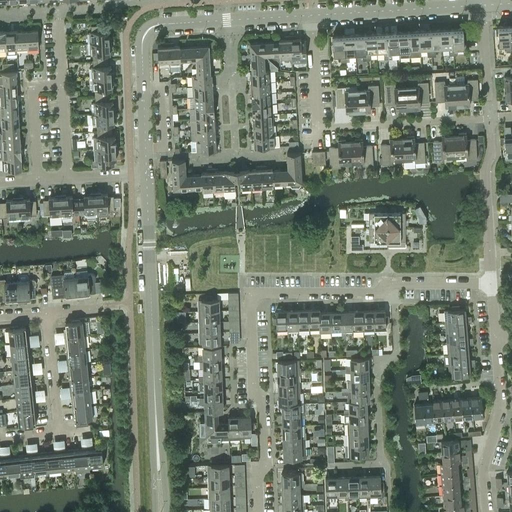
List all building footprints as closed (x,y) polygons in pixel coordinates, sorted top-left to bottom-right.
[(88,43),(111,42),(110,37),(109,37),(109,35),(108,30),(106,30),(106,31),(104,31),(104,30),(103,30),(103,25),(91,25),(91,31),(89,31),(89,33),(87,33),(88,43)] [(510,51),(510,45),(509,25),(497,26),(499,46),(506,46),(506,51),(510,51)] [(451,29),(453,55),(457,54),(457,49),(464,48),(463,28),(451,29)] [(430,30),(431,56),(436,56),(435,50),(440,49),(440,50),(442,49),(441,29),(430,30)] [(441,29),(442,49),(443,49),(448,49),(449,55),(453,55),(451,29),(441,29)] [(28,49),(26,30),(16,31),(17,50),(18,49),(26,49),(28,49)] [(26,30),(28,49),(29,49),(37,48),(39,48),(38,30),(26,30)] [(419,30),(408,31),(410,56),(421,56),(420,51),(419,30)] [(419,30),(420,51),(422,51),(427,50),(427,56),(431,56),(430,30),(419,30)] [(17,50),(16,31),(5,32),(5,31),(6,50),(7,50),(15,49),(15,50),(17,50)] [(397,32),(399,52),(399,57),(410,56),(408,31),(397,32)] [(386,32),(376,33),(377,53),(378,53),(383,53),(384,59),(388,59),(386,32)] [(397,32),(386,32),(388,59),(392,58),(392,52),(397,52),(399,52),(397,32)] [(376,33),(365,34),(366,60),(371,60),(370,54),(376,53),(377,53),(376,33)] [(354,34),(343,35),(345,61),(349,61),(349,55),(354,55),(355,55),(354,34)] [(365,34),(354,34),(355,55),(357,55),(357,54),(362,54),(362,60),(366,60),(365,34)] [(286,39),(279,39),(280,59),(281,59),(289,58),(290,58),(289,35),(286,35),(286,39)] [(293,35),(289,35),(290,58),(291,62),(306,61),(305,40),(301,40),(300,38),(293,38),(293,35)] [(341,61),(345,61),(343,35),(332,36),(333,56),(340,56),(341,61)] [(278,41),(250,43),(264,55),(279,54),(279,59),(280,59),(279,39),(278,39),(278,41)] [(93,61),(105,60),(105,59),(105,55),(105,54),(107,54),(110,54),(110,49),(109,47),(111,47),(111,42),(88,43),(88,53),(91,53),(91,55),(92,55),(93,61)] [(168,66),(170,66),(168,42),(165,42),(165,46),(157,46),(158,52),(158,59),(158,66),(160,66),(168,66)] [(168,42),(170,66),(171,65),(179,65),(180,65),(179,45),(172,45),(172,42),(168,42)] [(250,43),(251,71),(270,70),(265,70),(264,55),(250,43)] [(196,59),(208,45),(180,47),(180,45),(179,45),(180,65),(181,65),(180,60),(196,59)] [(210,74),(210,73),(208,45),(196,59),(197,74),(192,75),(210,74)] [(105,61),(105,60),(93,61),(93,66),(91,67),(91,68),(89,68),(90,78),(113,77),(112,72),(111,72),(111,70),(110,65),(108,66),(106,66),(106,65),(105,65),(105,61)] [(506,84),(506,88),(511,88),(511,66),(510,67),(511,72),(510,72),(510,73),(511,73),(511,76),(503,77),(504,84),(506,84)] [(170,76),(169,68),(160,69),(160,76),(170,76)] [(251,71),(250,71),(250,82),(270,81),(270,80),(270,72),(270,70),(251,71)] [(0,83),(16,82),(16,71),(0,72),(0,83)] [(212,73),(210,73),(210,74),(192,75),(192,76),(192,84),(192,86),(212,85),(212,73)] [(95,96),(108,95),(108,94),(107,94),(107,90),(107,89),(109,89),(112,89),(112,84),(112,82),(113,82),(113,77),(90,78),(90,89),(93,88),(93,90),(95,90),(95,96)] [(456,84),(457,105),(462,105),(462,107),(469,106),(469,96),(472,96),(472,99),(473,99),(473,98),(478,98),(478,99),(477,78),(475,79),(473,79),(467,79),(467,83),(456,84)] [(457,105),(456,84),(445,84),(444,80),(438,81),(436,81),(434,81),(435,101),(436,101),(441,100),(441,101),(442,101),(441,97),(445,97),(445,108),(453,107),(453,105),(457,105)] [(250,82),(251,93),(271,92),(271,90),(270,83),(270,81),(250,82)] [(406,87),(408,108),(412,108),(412,109),(420,109),(419,101),(422,101),(422,102),(423,102),(423,101),(428,101),(428,102),(429,101),(428,81),(425,81),(425,82),(424,82),(417,82),(418,86),(406,87)] [(0,94),(17,93),(16,82),(0,83),(0,94)] [(403,108),(408,108),(406,87),(395,87),(395,83),(389,84),(387,84),(384,84),(386,104),(387,104),(391,103),(391,104),(392,104),(392,102),(395,102),(396,110),(403,110),(403,108)] [(357,90),(358,111),(363,111),(363,112),(370,112),(369,102),(373,101),(373,105),(374,105),(374,104),(378,104),(378,105),(379,104),(378,84),(376,84),(376,85),(374,85),(368,85),(368,89),(357,90)] [(213,95),(212,85),(192,86),(193,87),(193,95),(193,97),(213,95)] [(353,111),(358,111),(357,90),(345,90),(345,86),(339,87),(337,87),(335,87),(336,107),(337,107),(342,106),(342,107),(342,105),(346,105),(346,113),(353,113),(353,111)] [(271,92),(251,93),(252,104),(272,103),(271,101),(271,93),(271,92)] [(0,104),(18,104),(17,93),(0,94),(0,104)] [(108,96),(108,95),(95,96),(95,102),(93,102),(94,103),(91,103),(92,114),(115,112),(114,107),(113,107),(113,105),(113,101),(110,101),(108,101),(108,100),(107,100),(107,96),(108,96)] [(189,97),(190,108),(214,106),(213,95),(193,97),(189,97)] [(252,104),(252,115),(272,114),(272,112),(272,108),(271,104),(272,104),(272,103),(252,104)] [(0,115),(18,115),(18,104),(0,104),(0,115)] [(214,117),(214,106),(190,108),(190,118),(214,117)] [(110,130),(109,130),(109,125),(109,124),(111,124),(114,124),(114,120),(114,117),(115,117),(115,112),(92,114),(92,124),(95,124),(95,125),(97,125),(97,131),(110,130)] [(252,115),(253,125),(273,124),(273,123),(272,115),(272,114),(252,115)] [(19,126),(18,115),(0,115),(0,119),(0,125),(0,127),(19,126)] [(190,118),(191,129),(215,128),(214,117),(190,118)] [(253,125),(254,136),(273,135),(273,134),(273,126),(273,124),(253,125)] [(1,136),(1,138),(20,136),(19,136),(19,126),(0,127),(0,128),(1,128),(1,136)] [(216,139),(215,128),(191,129),(192,140),(196,140),(216,139)] [(110,131),(110,130),(97,131),(97,137),(95,137),(96,139),(93,139),(94,149),(117,147),(116,142),(115,142),(115,140),(115,136),(112,136),(110,136),(110,135),(109,135),(109,131),(110,131)] [(458,134),(454,134),(455,156),(466,155),(467,159),(473,159),(475,159),(477,159),(476,138),(475,138),(475,139),(470,139),(469,139),(469,140),(466,140),(466,132),(458,132),(458,134)] [(455,156),(454,134),(449,135),(449,133),(442,133),(442,142),(439,142),(439,141),(438,141),(433,141),(432,141),(434,161),(436,161),(438,161),(444,160),(444,156),(455,156)] [(278,135),(273,135),(254,136),(254,147),(279,146),(279,144),(278,136),(278,135)] [(406,137),(402,137),(403,159),(414,158),(415,162),(421,162),(423,162),(425,162),(425,161),(424,155),(424,141),(423,141),(423,142),(418,142),(417,142),(417,143),(414,143),(414,135),(406,135),(406,137)] [(21,147),(20,136),(1,138),(1,139),(2,147),(1,147),(2,148),(21,147)] [(403,159),(402,137),(397,138),(397,136),(392,136),(390,136),(390,137),(390,138),(390,147),(387,147),(387,143),(386,144),(381,144),(381,157),(382,163),(382,164),(384,164),(386,164),(392,164),(392,159),(403,159)] [(350,141),(351,162),(362,161),(363,165),(369,165),(371,165),(373,165),(372,144),(371,144),(371,145),(366,145),(365,145),(366,148),(362,148),(362,140),(362,139),(362,138),(361,138),(359,138),(354,139),(354,140),(350,141)] [(216,150),(216,139),(196,140),(196,141),(196,149),(196,151),(203,150),(210,150),(216,150)] [(351,162),(350,141),(345,141),(345,139),(340,139),(338,140),(338,139),(338,140),(338,141),(338,148),(335,148),(335,147),(334,147),(329,147),(329,150),(324,150),(325,163),(330,163),(330,167),(332,167),(334,167),(340,167),(340,163),(351,162)] [(2,158),(2,159),(21,158),(21,147),(2,148),(2,150),(2,158)] [(117,147),(94,149),(94,160),(91,160),(91,167),(112,165),(111,159),(113,159),(116,159),(116,155),(116,153),(117,152),(117,147)] [(287,153),(288,169),(301,181),(300,152),(287,153)] [(21,159),(21,158),(2,159),(2,161),(3,168),(3,170),(21,169),(21,159)] [(171,159),(173,189),(185,175),(185,159),(171,159)] [(262,188),(261,165),(257,165),(257,169),(250,169),(251,189),(253,189),(261,188),(261,189),(262,188)] [(264,165),(261,165),(262,188),(264,188),(271,188),(273,188),(273,183),(272,170),(272,168),(264,168),(264,165)] [(208,172),(201,172),(202,192),(204,192),(212,191),(213,191),(212,168),(208,168),(208,172)] [(215,168),(212,168),(213,191),(215,191),(222,191),(224,191),(223,171),(215,171),(215,168)] [(250,169),(239,170),(240,178),(240,190),(242,190),(242,189),(250,189),(251,189),(250,169)] [(288,169),(272,170),(273,183),(289,182),(289,185),(292,187),(298,186),(300,184),(300,181),(301,181),(288,169)] [(240,178),(239,170),(236,170),(223,171),(224,191),(224,195),(235,195),(234,178),(237,178),(240,178)] [(202,192),(201,172),(201,174),(185,175),(173,189),(202,187),(202,192)] [(95,193),(97,216),(107,215),(107,213),(108,213),(108,211),(114,210),(113,198),(108,198),(107,198),(107,196),(107,193),(101,194),(100,192),(95,193)] [(97,216),(95,193),(90,193),(90,194),(84,195),(84,197),(84,199),(83,199),(83,200),(79,200),(78,200),(79,212),(85,212),(85,214),(86,214),(87,216),(97,216)] [(511,193),(499,193),(499,201),(511,201),(511,193)] [(65,194),(60,195),(62,218),(72,217),(72,215),(73,214),(73,213),(79,212),(78,200),(77,200),(78,200),(73,200),(72,200),(72,198),(72,195),(68,196),(65,196),(65,194)] [(62,218),(60,195),(55,195),(55,196),(53,196),(49,197),(49,199),(49,201),(48,201),(48,202),(44,202),(43,202),(44,214),(50,214),(50,216),(51,216),(51,218),(62,218)] [(1,205),(1,204),(1,217),(7,217),(7,218),(9,218),(9,221),(19,220),(18,197),(13,197),(13,199),(6,199),(6,202),(6,204),(1,205)] [(23,197),(18,197),(19,220),(29,220),(29,217),(31,217),(31,215),(37,215),(36,202),(35,202),(35,203),(31,203),(30,203),(30,201),(30,200),(30,198),(23,198),(23,197)] [(387,227),(387,212),(368,212),(369,227),(387,227)] [(387,227),(405,226),(405,212),(387,212),(387,227)] [(405,226),(387,227),(387,241),(405,241),(405,226)] [(387,227),(369,227),(369,241),(387,241),(387,227)] [(78,298),(76,277),(65,278),(64,274),(51,275),(52,297),(60,296),(71,295),(71,298),(78,298)] [(88,275),(76,277),(78,298),(85,297),(85,293),(95,292),(94,281),(94,280),(95,278),(95,276),(93,275),(92,274),(90,274),(88,275)] [(18,302),(17,281),(5,282),(5,278),(0,278),(0,299),(10,299),(11,302),(18,302)] [(29,280),(17,281),(18,302),(25,302),(25,298),(35,298),(35,286),(36,284),(35,282),(34,280),(33,279),(31,279),(29,280)] [(101,280),(94,281),(95,292),(102,292),(101,284),(101,280)] [(198,311),(218,310),(218,299),(212,299),(212,296),(205,296),(206,299),(198,299),(198,311)] [(442,320),(442,321),(471,319),(471,316),(465,316),(464,308),(460,309),(459,305),(451,306),(452,309),(444,310),(445,320),(442,320)] [(309,329),(308,309),(297,310),(298,330),(309,329)] [(319,312),(320,312),(320,309),(308,309),(309,329),(320,329),(319,312)] [(199,321),(219,321),(218,310),(198,311),(199,321)] [(288,330),(287,310),(275,311),(276,317),(272,317),(273,323),(276,323),(276,331),(288,330)] [(298,330),(297,310),(287,310),(288,330),(298,330)] [(363,330),(363,310),(352,311),(353,331),(363,330)] [(374,330),(373,310),(363,310),(363,330),(374,330)] [(373,310),(374,330),(385,330),(385,322),(388,322),(388,316),(385,316),(385,310),(373,310)] [(342,331),(341,311),(330,312),(331,332),(342,331)] [(353,331),(352,311),(341,311),(342,331),(342,337),(346,337),(346,331),(353,331)] [(331,332),(330,312),(320,312),(319,312),(320,329),(320,332),(331,332)] [(72,320),(72,322),(65,322),(67,336),(83,334),(89,333),(88,320),(82,321),(82,320),(80,321),(79,319),(72,320)] [(471,322),(471,319),(442,321),(442,323),(445,322),(446,332),(466,330),(465,323),(471,322)] [(199,332),(219,331),(219,321),(199,321),(199,332)] [(19,327),(18,325),(11,326),(11,328),(8,328),(10,342),(27,340),(25,326),(19,327)] [(55,331),(56,342),(65,341),(64,330),(55,331)] [(443,343),(473,341),(472,337),(466,338),(466,330),(446,332),(447,341),(443,342),(443,343)] [(219,331),(199,332),(200,344),(220,343),(219,331)] [(30,333),(31,344),(40,344),(40,333),(30,333)] [(85,348),(83,334),(67,336),(67,345),(66,345),(66,350),(85,348)] [(27,340),(10,342),(11,356),(30,354),(29,349),(28,349),(27,340)] [(473,344),(473,341),(443,343),(444,344),(443,344),(443,354),(467,352),(467,344),(473,344)] [(197,354),(197,358),(220,357),(220,345),(199,346),(199,354),(197,354)] [(86,362),(85,348),(66,350),(67,356),(69,356),(69,364),(86,362)] [(445,364),(474,362),(474,359),(468,359),(467,352),(443,354),(444,364),(445,364)] [(31,360),(30,354),(11,356),(13,370),(30,368),(29,360),(31,360)] [(220,357),(197,358),(198,361),(199,361),(199,368),(203,368),(220,367),(220,357)] [(345,365),(345,369),(368,368),(367,357),(350,357),(351,365),(345,365)] [(68,369),(67,358),(58,358),(59,369),(68,369)] [(277,360),(278,371),(300,370),(300,367),(299,359),(277,360)] [(34,371),(43,371),(42,361),(33,361),(34,371)] [(88,376),(86,362),(69,364),(70,372),(69,372),(69,378),(88,376)] [(475,365),(474,362),(445,364),(445,366),(449,365),(449,375),(469,374),(469,366),(475,365)] [(198,376),(198,379),(221,378),(220,367),(203,368),(204,376),(198,376)] [(31,376),(30,368),(13,370),(14,384),(33,382),(32,376),(31,376)] [(368,368),(345,369),(345,372),(351,372),(351,379),(368,379),(368,368)] [(300,374),(300,370),(278,371),(278,382),(295,381),(300,381),(300,374)] [(409,376),(406,377),(406,379),(407,382),(408,382),(420,381),(420,374),(416,374),(412,374),(411,375),(409,376)] [(89,389),(88,376),(69,378),(70,383),(72,383),(72,391),(89,389)] [(221,378),(198,379),(198,382),(204,382),(204,390),(221,389),(221,378)] [(342,387),(342,391),(368,390),(368,379),(351,379),(347,380),(347,387),(342,387)] [(295,389),(295,381),(278,382),(278,393),(301,392),(301,389),(295,389)] [(33,387),(33,382),(14,384),(16,397),(33,395),(32,387),(33,387)] [(60,386),(61,397),(71,396),(70,385),(60,386)] [(35,389),(37,400),(46,398),(45,387),(35,389)] [(89,389),(72,391),(73,399),(72,400),(72,405),(91,403),(89,389)] [(199,397),(199,401),(222,400),(221,389),(204,390),(204,397),(199,397)] [(348,401),(349,401),(352,401),(366,401),(369,401),(368,390),(342,391),(342,394),(348,394),(348,401)] [(279,404),(282,404),(296,403),(296,396),(301,395),(301,392),(278,393),(279,404)] [(34,404),(33,395),(16,397),(17,411),(36,409),(35,404),(34,404)] [(481,396),(472,397),(473,416),(483,415),(481,396)] [(462,397),(452,398),(454,418),(464,417),(462,397)] [(473,416),(472,397),(462,397),(464,417),(473,416)] [(454,418),(452,398),(443,399),(444,418),(454,418)] [(433,400),(433,402),(435,419),(444,418),(443,399),(433,400)] [(222,400),(199,401),(199,404),(205,404),(205,412),(217,411),(222,411),(222,400)] [(344,409),(344,412),(366,412),(366,401),(352,401),(349,401),(349,409),(344,409)] [(433,402),(424,403),(425,422),(435,422),(435,419),(433,402)] [(92,417),(91,403),(72,405),(73,411),(74,410),(76,426),(88,424),(87,418),(92,417)] [(282,404),(282,415),(305,414),(305,411),(299,411),(299,403),(296,403),(282,404)] [(416,423),(425,422),(424,403),(414,404),(416,423)] [(35,415),(36,414),(36,409),(17,411),(19,425),(21,425),(21,427),(29,426),(29,424),(36,423),(35,415)] [(200,441),(204,441),(204,433),(207,433),(217,423),(217,411),(205,412),(205,420),(199,420),(200,441)] [(344,412),(344,423),(367,422),(366,412),(344,412)] [(305,417),(305,414),(282,415),(283,425),(300,425),(299,417),(305,417)] [(228,417),(228,422),(229,439),(240,439),(239,416),(228,417)] [(250,416),(239,416),(240,439),(243,439),(243,437),(251,437),(251,428),(254,428),(254,422),(251,422),(250,416)] [(221,440),(229,439),(228,422),(217,423),(207,433),(204,433),(204,441),(221,440)] [(344,423),(344,434),(367,433),(367,422),(344,423)] [(283,425),(283,436),(306,435),(311,435),(311,432),(304,432),(304,425),(300,425),(283,425)] [(344,434),(345,445),(367,444),(367,433),(344,434)] [(283,436),(283,447),(306,446),(306,435),(283,436)] [(54,439),(54,448),(65,447),(65,438),(54,439)] [(442,451),(459,450),(458,439),(441,440),(442,451)] [(368,455),(367,444),(345,445),(345,456),(355,456),(356,459),(362,459),(362,455),(368,455)] [(95,448),(87,449),(89,466),(103,464),(101,446),(95,446),(95,448)] [(306,458),(306,446),(283,447),(284,458),(290,458),(290,461),(296,461),(296,458),(306,458)] [(79,448),(73,449),(75,467),(76,472),(90,471),(89,466),(87,449),(79,450),(79,448)] [(68,451),(60,452),(62,468),(75,467),(73,449),(68,449),(68,451)] [(443,462),(458,461),(460,461),(459,450),(442,451),(443,462)] [(48,470),(46,451),(40,452),(41,454),(32,454),(34,471),(48,470)] [(62,468),(60,452),(52,452),(51,451),(46,451),(48,470),(62,468)] [(20,473),(18,454),(13,455),(13,457),(5,457),(7,474),(20,473)] [(34,473),(34,471),(32,454),(24,455),(24,454),(18,454),(20,473),(21,475),(34,473)] [(458,472),(458,461),(443,462),(440,462),(441,473),(458,472)] [(208,476),(228,475),(228,464),(208,465),(208,476)] [(281,472),(282,484),(304,483),(304,480),(303,480),(302,472),(281,472)] [(459,482),(458,472),(441,473),(442,484),(459,482)] [(208,487),(228,486),(228,475),(208,476),(208,487)] [(369,476),(369,497),(378,496),(380,497),(382,496),(384,495),(384,493),(384,492),(384,490),(383,481),(380,481),(380,475),(369,476)] [(347,477),(348,499),(351,499),(351,497),(359,497),(358,476),(347,477)] [(369,497),(369,476),(358,476),(359,497),(366,497),(366,498),(370,498),(369,497)] [(337,494),(336,477),(325,477),(326,500),(329,500),(329,494),(337,494)] [(336,477),(337,494),(344,494),(345,499),(348,499),(347,477),(336,477)] [(442,484),(443,495),(460,493),(459,482),(442,484)] [(282,484),(282,495),(299,494),(299,486),(304,486),(304,483),(282,484)] [(209,498),(229,497),(228,486),(208,487),(209,498)] [(444,506),(446,505),(461,504),(460,493),(443,495),(444,506)] [(282,495),(283,505),(305,505),(305,501),(303,501),(303,494),(299,494),(282,495)] [(209,508),(229,508),(229,497),(209,498),(209,508)]
